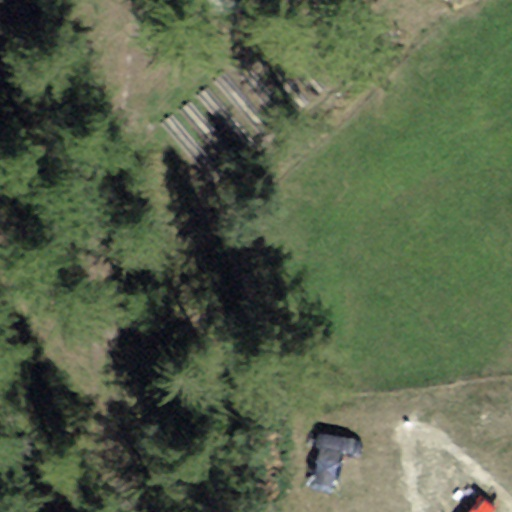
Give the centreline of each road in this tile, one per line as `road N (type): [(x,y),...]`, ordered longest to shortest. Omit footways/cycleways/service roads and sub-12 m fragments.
road 1 (track): [(159,281),(350,0)]
road 2 (track): [(159,281),(143,0)]
road 3 (track): [(136,511),(159,281)]
